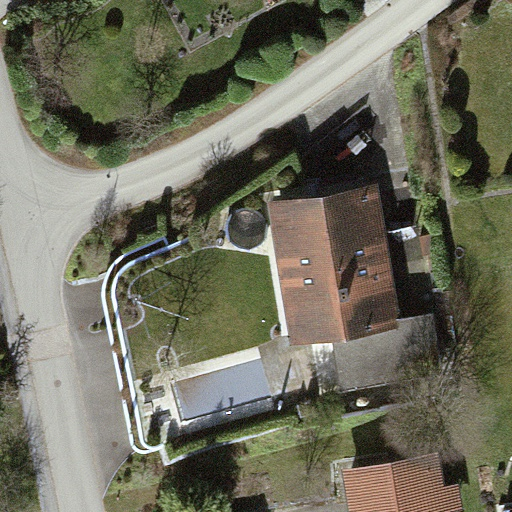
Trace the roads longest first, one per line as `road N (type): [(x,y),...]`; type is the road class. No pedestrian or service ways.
road 1 (residential): [(426,0),(290,104),(204,156),(28,226)]
road 2 (residential): [(92,511),(28,226)]
